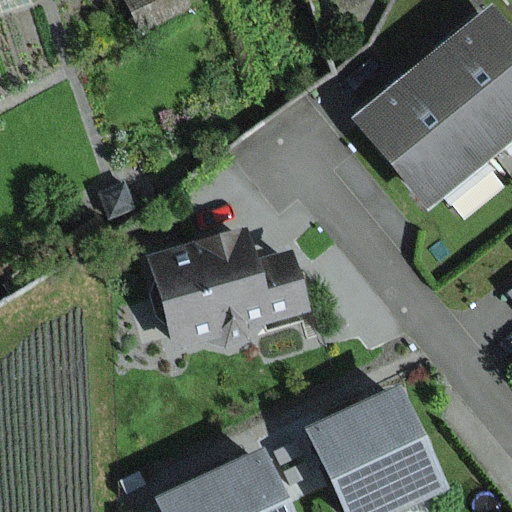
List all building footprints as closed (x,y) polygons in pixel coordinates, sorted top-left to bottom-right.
[(511,123),(511,47),(486,17),(425,68),(488,144),(511,123)] [(488,144),(425,68),(363,120),(427,195),(488,144)] [(219,180),(118,215),(185,336),(326,296),(306,262),(279,271),(219,180)] [(419,397),(325,438),(358,511),(445,511),(469,502),(419,397)] [(310,511),(286,458),(169,505),(172,511),(310,511)]
